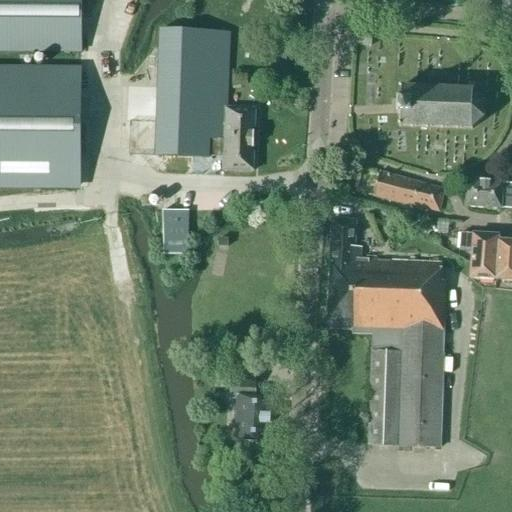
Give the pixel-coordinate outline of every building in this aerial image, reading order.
[(0,0),(0,53),(82,54),(82,0),(0,0)] [(224,172),(252,173),(254,111),(226,110),(229,34),(162,32),(158,158),(209,160),(209,158),(224,158),(224,172)] [(356,45),(368,46),(369,36),(357,35),(356,45)] [(79,73),(0,72),(0,186),(79,187),(79,73)] [(397,116),(399,116),(399,128),(472,130),(484,119),(484,103),(473,91),(400,88),(400,100),(398,100),(397,116)] [(372,197),(437,215),(444,191),(379,173),(372,197)] [(501,210),(501,208),(511,209),(511,185),(503,185),(503,184),(467,182),(466,208),(501,210)] [(337,187),(335,197),(348,198),(349,188),(337,187)] [(188,213),(211,213),(211,194),(178,193),(177,212),(162,212),(164,256),(187,256),(188,213)] [(367,447),(439,450),(446,283),(441,283),(441,266),(360,261),(361,249),(354,248),(356,222),(332,221),(326,330),(352,331),(352,336),(372,337),(367,447)] [(472,252),(470,279),(496,281),(498,241),(499,236),(460,234),(459,251),(472,252)] [(511,281),(511,241),(498,241),(496,281),(511,281)] [(232,390),(237,391),(235,441),(269,443),(271,399),(253,398),(254,391),(256,391),(257,362),(233,361),(232,390)]
